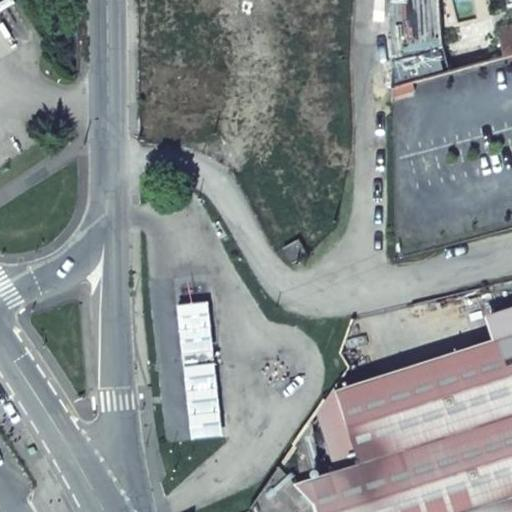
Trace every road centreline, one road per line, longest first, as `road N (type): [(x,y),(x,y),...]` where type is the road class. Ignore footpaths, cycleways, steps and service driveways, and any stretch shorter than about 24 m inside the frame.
road 1 (residential): [(107,148),(181,156),(212,183),(277,277),(301,292),(367,291)]
road 2 (residential): [(119,511),(108,210)]
road 3 (residential): [(367,291),(367,0)]
road 4 (residential): [(0,347),(104,511)]
road 5 (residential): [(107,148),(104,0)]
road 6 (residential): [(367,291),(511,258)]
road 7 (unclassified): [(108,210),(91,246),(66,268),(0,289)]
